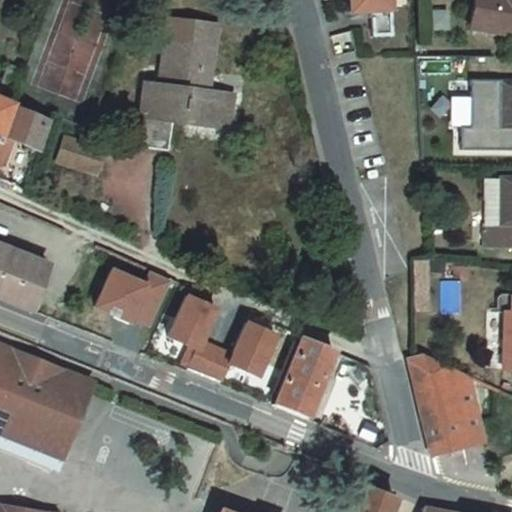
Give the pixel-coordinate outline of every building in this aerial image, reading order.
[(397,0),(356,0),(358,18),(379,17),(380,42),(400,41),(397,0)] [(511,0),(485,0),(478,34),(511,41),(511,0)] [(198,87),(207,31),(164,24),(155,85),(147,84),(137,147),(168,152),(174,120),(225,128),(231,92),(198,87)] [(511,87),(469,85),(467,132),(458,132),(457,153),(511,156),(511,153),(511,87)] [(0,140),(1,137),(11,108),(0,102),(0,140)] [(11,108),(1,137),(10,142),(39,156),(48,126),(11,108)] [(0,140),(0,164),(2,166),(10,142),(1,137),(0,140)] [(105,154),(66,143),(59,167),(98,178),(105,154)] [(511,180),(478,179),(476,223),(511,224),(511,180)] [(511,247),(511,224),(476,223),(476,245),(511,247)] [(0,298),(30,312),(47,269),(0,251),(0,298)] [(127,326),(129,321),(149,330),(169,285),(149,276),(143,290),(110,275),(94,311),(127,326)] [(186,302),(167,343),(195,356),(187,375),(203,382),(215,355),(200,348),(215,315),(186,302)] [(511,313),(508,312),(493,368),(511,373),(511,313)] [(215,355),(203,382),(220,388),(227,371),(256,384),(274,342),(245,329),(230,361),(215,355)] [(306,428),(333,355),(301,341),(273,413),(306,428)] [(0,438),(13,443),(61,463),(92,387),(0,350),(0,438)] [(498,447),(484,388),(483,385),(429,359),(416,362),(440,461),(498,447)] [(0,457),(54,479),(61,463),(0,438),(0,457)] [(376,493),(368,511),(404,511),(408,505),(406,504),(376,493)]
